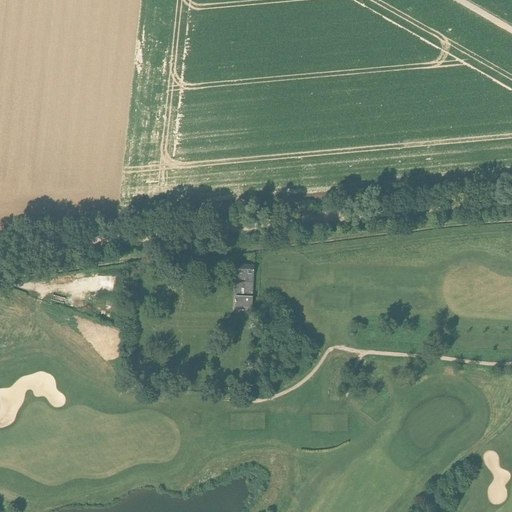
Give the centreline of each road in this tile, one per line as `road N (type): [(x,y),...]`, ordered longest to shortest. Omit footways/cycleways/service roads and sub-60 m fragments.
road 1 (track): [(0,275),(511,220)]
road 2 (unclassified): [(511,198),(0,252)]
